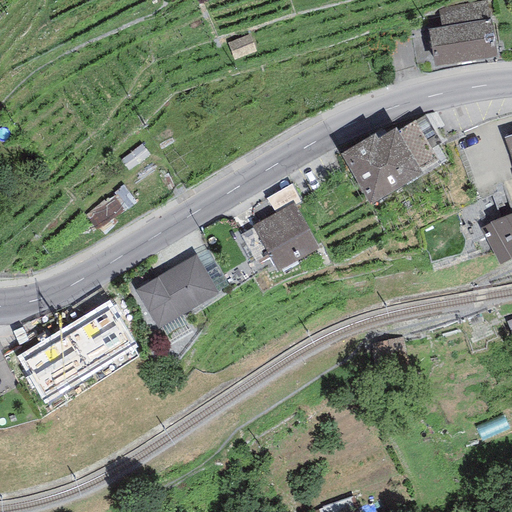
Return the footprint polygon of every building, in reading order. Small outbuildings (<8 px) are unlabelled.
[(429,29),(435,67),(498,56),(489,0),(483,0),(437,7),(441,28),(429,29)] [(250,34),(227,43),(234,61),(257,52),(250,34)] [(414,121),(431,149),(442,143),(425,115),(414,121)] [(397,131),(419,169),(437,159),(431,149),(414,121),(397,131)] [(370,205),(422,174),(419,169),(397,131),(396,128),(378,139),(375,134),(340,154),(370,205)] [(143,146),(122,161),(129,170),(149,155),(143,146)] [(294,202),(295,205),(301,203),(291,184),(266,199),(275,213),(294,202)] [(112,199),(88,216),(97,229),(121,212),(112,199)] [(275,213),(252,226),(278,272),(320,248),(295,205),(294,202),(275,213)] [(511,213),(490,222),(490,223),(480,229),(500,265),(511,259),(511,261),(511,213)] [(196,255),(217,291),(228,285),(206,250),(196,255)] [(196,255),(135,290),(159,329),(181,315),(219,294),(217,291),(196,255)] [(63,328),(93,375),(137,348),(109,300),(63,328)] [(191,332),(181,315),(159,329),(169,346),(191,332)] [(93,375),(63,328),(17,356),(45,403),(93,375)] [(401,337),(376,342),(379,354),(404,348),(401,337)] [(355,495),(315,510),(316,511),(340,511),(359,505),(355,495)]
